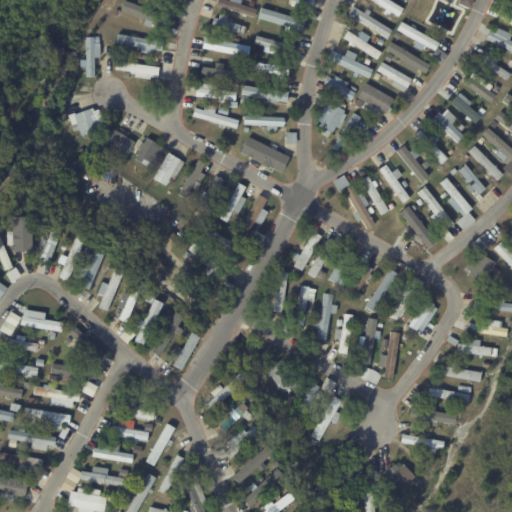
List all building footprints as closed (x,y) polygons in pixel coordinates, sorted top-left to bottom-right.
[(218,6),(217,5),(218,0),(227,0),(230,1),(230,0),(242,0),(241,4),(257,9),(255,17),(218,6)] [(314,0),(312,8),(290,0),(314,0)] [(390,0),(405,9),(400,17),(397,15),(394,19),(389,16),(392,12),(372,0),(390,0)] [(472,0),(470,8),(458,3),(459,0),(472,0)] [(147,9),(167,17),(164,25),(122,9),(125,1),(147,9)] [(378,14),(379,14),(376,20),(380,22),(382,19),(384,20),(382,23),(392,30),(388,37),(350,15),(355,6),(365,13),(368,9),(372,11),(369,15),(371,16),(374,11),(378,14)] [(274,11),(304,20),(301,30),(258,17),(261,7),(274,11)] [(511,24),(499,19),(503,11),(509,14),(511,8),(511,24)] [(236,32),(213,25),(216,17),(221,19),(222,13),(230,16),(229,21),(248,27),(246,33),(241,32),(241,34),(236,32)] [(440,43),(436,51),(398,30),(403,22),(412,27),(414,24),(420,28),(418,30),(440,43)] [(511,51),(489,40),(487,39),(491,30),(496,33),(499,28),(511,35),(510,40),(511,41),(511,51)] [(348,31),(356,37),(360,31),(369,37),(365,43),(380,52),(376,60),(342,38),(347,31),(348,31)] [(393,36),(396,31),(401,34),(398,39),(393,36)] [(159,50),(159,51),(114,44),(116,34),(131,36),(131,33),(140,35),(139,38),(161,41),(159,50)] [(294,46),(292,52),(275,48),(274,54),(267,53),(268,48),(252,44),(254,36),(294,45),(294,46)] [(92,46),(92,47),(98,47),(98,58),(94,58),(94,77),(84,77),(84,38),(97,37),(98,44),(92,44),(92,46)] [(206,48),(203,48),(205,38),(235,44),(236,37),(242,38),(241,45),(250,47),(248,56),(240,54),(239,57),(233,56),(234,53),(206,48)] [(386,50),(391,42),(402,48),(404,46),(408,48),(406,51),(430,65),(425,74),(418,69),(415,73),(400,65),(403,60),(386,50)] [(447,56),(438,48),(431,56),(439,64),(447,56)] [(370,78),(329,59),(333,51),(345,56),(348,50),(358,54),(355,61),(373,69),(370,78)] [(479,61),(483,55),(484,56),(487,51),(500,59),(496,64),(511,74),(507,79),(479,61)] [(384,60),(388,53),(393,56),(390,62),(384,60)] [(159,67),(158,77),(151,76),(150,79),(134,77),(135,72),(115,69),(116,61),(159,67)] [(200,75),(201,67),(216,68),(216,62),(225,63),(224,70),(238,71),(237,79),(230,78),(230,82),(224,81),(224,78),(200,75)] [(272,73),(251,71),(252,62),(288,67),(287,75),(272,73)] [(412,79),(404,92),(392,85),(395,80),(378,70),(383,62),(412,79)] [(372,77),(375,72),(381,75),(377,80),(372,77)] [(490,102),(464,82),(468,76),(474,80),(478,75),(485,81),(482,85),(495,95),(490,102)] [(327,86),(323,84),(328,76),(334,80),(336,76),(347,84),(345,87),(355,94),(351,101),(347,99),(346,100),(342,98),(343,97),(327,86)] [(197,96),(196,96),(197,88),(204,88),(204,83),(213,84),(212,89),(237,92),(236,100),(227,99),(227,101),(220,101),(220,98),(197,96)] [(389,111),(388,114),(385,112),(385,114),(378,110),(375,114),(362,106),(364,102),(357,98),(365,83),(393,99),(388,107),(391,109),(389,111)] [(288,92),(288,95),(290,96),(290,98),(288,98),(287,101),(276,100),(276,103),(267,101),(267,98),(241,94),(243,85),(288,92)] [(491,91),(495,85),(500,89),(496,94),(491,91)] [(451,103),(460,92),(472,103),(469,107),(481,117),(475,124),(451,103)] [(511,115),(506,111),(509,107),(501,101),(507,93),(511,96),(511,115)] [(337,126),(332,134),(331,133),(329,137),(318,130),(321,126),(320,125),(322,122),(317,119),(325,106),(330,109),(336,98),(347,105),(344,110),(345,111),(343,114),(347,116),(342,125),(338,123),(337,126)] [(194,116),(196,108),(204,110),(206,104),(217,107),(215,113),(239,120),(237,128),(194,116)] [(92,129),(79,134),(75,122),(70,124),(66,114),(72,112),(90,107),(92,112),(98,110),(102,120),(96,123),(97,128),(92,129)] [(481,116),(477,112),(481,108),(485,111),(481,116)] [(458,143),(433,119),(439,112),(442,115),(448,109),(456,117),(450,123),(464,136),(458,143)] [(502,111),(511,118),(511,130),(496,118),(502,111)] [(243,125),(243,116),(255,117),(255,114),(259,114),(258,117),(283,118),(282,126),(277,126),(277,131),(265,131),(265,126),(243,125)] [(353,133),(344,148),(335,143),(353,114),(361,119),(358,124),(361,126),(359,130),(356,128),(353,133)] [(460,131),(455,127),(458,123),(463,127),(460,131)] [(487,129),(511,150),(511,162),(482,135),(487,129)] [(117,132),(135,143),(127,157),(105,144),(114,130),(117,132)] [(440,162),(416,135),(421,130),(429,139),(436,133),(440,138),(434,144),(448,159),(443,164),(440,162)] [(285,144),(285,133),(295,133),(295,145),(285,144)] [(133,157),(145,136),(157,143),(157,144),(162,147),(156,157),(152,154),(146,165),(133,157)] [(481,145),(478,141),(483,137),(486,140),(481,145)] [(287,146),(289,146),(288,163),(275,163),(268,163),(268,162),(261,162),(261,153),(256,153),(256,145),(287,146)] [(484,154),(503,174),(499,179),(495,175),(491,179),(484,171),(486,168),(469,151),(475,145),(484,154)] [(422,182),(397,151),(405,146),(411,153),(415,149),(420,155),(416,159),(429,177),(422,182)] [(76,150),(82,147),(86,153),(80,157),(76,150)] [(508,154),(499,147),(494,153),(503,161),(508,154)] [(154,179),(169,153),(185,162),(175,179),(176,179),(172,186),(167,182),(165,186),(154,179)] [(205,164),(200,172),(205,175),(200,182),(196,180),(186,198),(178,194),(198,159),(205,164)] [(388,167),(392,173),(398,169),(403,176),(397,179),(401,184),(407,180),(410,184),(404,189),(410,198),(404,203),(380,169),(387,165),(388,167)] [(471,171),(487,190),(479,196),(458,171),(466,165),(471,171)] [(223,179),(224,180),(221,184),(226,188),(221,197),(216,194),(211,202),(212,203),(211,205),(210,205),(207,209),(198,203),(216,175),(223,179)] [(343,175),(349,185),(338,192),(332,181),(343,175)] [(362,181),(369,176),(373,182),(375,180),(379,186),(375,188),(389,211),(382,215),(362,181)] [(475,221),(465,230),(457,221),(463,216),(459,211),(461,210),(440,183),(446,178),(471,209),(468,212),(475,221)] [(243,197),(246,198),(238,213),(233,210),(227,222),(219,218),(225,207),(223,205),(225,201),(228,202),(239,182),(246,187),(241,195),(243,197)] [(355,206),(345,189),(353,184),(359,195),(364,192),(370,204),(366,206),(368,209),(374,206),(377,211),(371,214),(376,224),(368,228),(363,219),(358,222),(354,214),(358,212),(355,206)] [(433,195),(453,222),(447,227),(454,237),(448,241),(442,233),(445,231),(440,225),(442,223),(418,191),(425,186),(433,195)] [(32,195),(28,191),(32,187),(36,190),(32,195)] [(266,201),(262,208),(268,212),(261,225),(255,222),(245,240),(236,235),(246,217),(245,216),(247,211),(249,212),(259,195),(267,199),(266,201)] [(420,198),(424,203),(420,207),(416,202),(420,198)] [(437,242),(428,248),(400,212),(408,206),(437,242)] [(21,251),(13,251),(13,246),(10,246),(10,240),(12,240),(12,217),(31,216),(32,251),(21,251)] [(62,222),(48,261),(38,257),(41,250),(37,249),(41,237),(46,239),(53,219),(62,222)] [(241,246),(236,255),(233,253),(230,257),(221,252),(224,247),(196,232),(201,224),(241,246)] [(178,237),(180,239),(171,249),(161,240),(171,230),(178,237)] [(320,234),(322,236),(302,270),(294,265),(297,260),(292,257),(296,252),(300,255),(314,231),(320,234)] [(0,233),(13,267),(6,269),(1,258),(0,258),(0,233)] [(84,237),(68,280),(59,277),(64,265),(61,261),(63,256),(68,255),(76,234),(84,237)] [(328,239),(336,243),(320,269),(326,273),(323,279),(316,275),(315,278),(308,273),(328,239)] [(226,274),(220,280),(187,248),(193,241),(226,274)] [(511,268),(493,249),(500,242),(503,245),(507,241),(511,246),(511,253),(511,255),(511,256),(511,268)] [(82,262),(78,277),(82,278),(79,286),(91,289),(103,252),(95,250),(91,264),(82,262)] [(181,255),(185,250),(190,254),(186,259),(181,255)] [(352,256),(346,267),(350,269),(348,272),(344,270),(336,284),(328,279),(345,250),(353,255),(352,256)] [(471,271),(481,254),(495,263),(489,273),(493,276),(489,283),(485,281),(482,285),(468,276),(471,271)] [(372,270),(370,273),(372,275),(369,279),(367,277),(358,290),(363,294),(359,300),(346,292),(365,263),(373,268),(372,270)] [(125,268),(107,310),(99,306),(104,295),(98,292),(103,281),(108,284),(117,264),(125,268)] [(15,267),(20,275),(10,281),(5,272),(14,267),(15,267)] [(390,269),(398,274),(390,286),(395,289),(391,295),(387,292),(374,312),(365,306),(390,269)] [(282,312),(274,310),(276,298),(271,297),(272,288),(277,289),(280,271),(289,272),(282,312)] [(410,285),(415,276),(424,281),(419,290),(410,285)] [(126,322),(119,319),(123,309),(118,307),(124,292),(129,294),(134,283),(141,286),(126,322)] [(308,286),(308,287),(315,289),(311,312),(305,328),(296,329),(296,324),(293,324),(294,318),(290,317),(291,310),(297,311),(301,284),(308,286)] [(407,300),(395,319),(387,314),(405,285),(413,290),(407,300)] [(334,293),(332,303),(339,305),(337,313),(331,312),(327,339),(319,338),(320,330),(318,330),(318,325),(314,325),(315,317),(320,318),(321,316),(315,315),(316,308),(322,310),(325,292),(334,293)] [(143,344),(135,340),(141,328),(136,325),(139,318),(144,321),(147,313),(146,313),(148,308),(150,308),(152,302),(146,299),(147,295),(162,302),(143,344)] [(436,308),(418,335),(413,332),(415,329),(405,322),(410,314),(413,317),(426,298),(433,303),(431,305),(436,308)] [(511,311),(476,308),(473,308),(474,300),(498,302),(498,298),(504,299),(504,302),(511,302),(511,311)] [(173,332),(159,356),(151,352),(171,315),(166,312),(168,308),(182,316),(176,326),(182,329),(178,335),(173,332)] [(44,333),(45,329),(21,325),(22,315),(28,316),(29,310),(46,313),(45,319),(63,322),(61,332),(57,331),(56,339),(51,338),(52,330),(49,329),(49,334),(44,333)] [(0,329),(10,335),(20,317),(10,311),(0,329)] [(354,314),(347,352),(339,351),(346,313),(354,314)] [(370,364),(361,362),(363,350),(358,349),(361,335),(366,336),(369,317),(378,319),(376,330),(381,330),(381,335),(376,335),(370,364)] [(474,324),(506,329),(505,336),(466,331),(467,323),(474,324)] [(127,343),(118,336),(126,326),(135,333),(127,343)] [(84,333),(106,353),(99,361),(69,334),(76,327),(84,333)] [(181,369),(172,364),(191,332),(199,336),(181,369)] [(400,333),(393,378),(384,376),(385,368),(378,367),(380,354),(387,356),(391,332),(400,333)] [(445,340),(448,334),(457,340),(454,345),(445,340)] [(498,348),(497,356),(456,351),(457,343),(464,344),(465,337),(479,339),(478,345),(490,346),(490,347),(498,348)] [(12,339),(38,343),(37,352),(10,348),(12,339)] [(0,369),(0,360),(5,362),(6,356),(20,358),(19,364),(38,367),(37,375),(31,374),(30,377),(25,376),(26,374),(0,369)] [(34,364),(35,358),(44,359),(43,366),(34,364)] [(288,362),(292,370),(289,371),(296,384),(289,388),(292,392),(290,394),(287,389),(281,393),(267,367),(281,359),(283,364),(288,362)] [(226,360),(232,364),(224,373),(219,369),(226,360)] [(435,372),(436,363),(452,366),(453,362),(460,363),(459,367),(482,372),(481,381),(435,372)] [(78,377),(77,382),(61,379),(61,374),(49,372),(51,363),(80,367),(78,377)] [(376,384),(381,375),(371,369),(365,379),(376,384)] [(245,379),(213,411),(206,404),(214,397),(210,393),(219,385),(223,389),(239,373),(245,379)] [(341,385),(343,386),(337,396),(321,387),(327,377),(341,385)] [(21,399),(0,395),(0,378),(7,380),(6,387),(23,390),(21,399)] [(82,390),(92,396),(97,386),(87,381),(82,390)] [(312,382),(321,387),(319,390),(323,392),(320,397),(316,395),(303,416),(296,411),(300,404),(295,401),(298,395),(303,398),(312,382)] [(71,401),(70,407),(49,403),(50,397),(31,393),(33,385),(78,392),(76,401),(71,400),(71,401)] [(445,390),(469,394),(468,402),(429,396),(431,387),(445,390)] [(144,418),(123,413),(127,395),(156,401),(152,419),(144,418)] [(341,400),(342,401),(336,411),(341,414),(336,423),(331,420),(319,441),(311,436),(334,396),(341,400)] [(110,399),(121,405),(116,415),(105,409),(110,399)] [(225,430),(220,425),(224,421),(220,417),(230,406),(234,410),(243,402),(249,407),(246,410),(249,414),(245,419),(241,415),(225,430)] [(429,405),(433,406),(432,411),(456,415),(455,424),(437,421),(436,427),(432,426),(433,421),(409,417),(410,408),(420,409),(421,404),(429,405)] [(455,406),(462,408),(460,419),(457,418),(458,414),(453,413),(455,406)] [(23,407),(68,414),(67,424),(62,423),(61,428),(38,425),(38,419),(21,416),(23,407)] [(0,409),(9,411),(8,418),(0,416),(0,409)] [(112,435),(114,426),(119,427),(121,419),(131,421),(130,428),(149,432),(148,441),(112,435)] [(170,437),(154,466),(146,462),(167,424),(175,428),(170,437)] [(63,425),(74,431),(71,436),(60,430),(63,425)] [(229,459),(227,457),(215,462),(213,456),(224,452),(229,448),(224,443),(240,428),(244,432),(251,425),(257,432),(229,459)] [(6,438),(8,430),(17,432),(18,429),(24,430),(24,432),(54,437),(53,445),(54,445),(54,443),(58,437),(68,443),(62,453),(53,446),(46,445),(45,451),(30,449),(31,443),(18,440),(16,448),(7,446),(8,439),(6,438)] [(410,432),(414,433),(414,435),(443,440),(442,449),(400,442),(402,433),(409,435),(410,432)] [(93,456),(94,447),(110,450),(111,444),(119,445),(118,451),(134,454),(132,463),(122,461),(121,464),(117,463),(118,460),(93,456)] [(239,484),(233,478),(240,470),(236,466),(246,457),(250,461),(266,446),(272,453),(261,462),(266,467),(261,471),(257,467),(239,484)] [(377,459),(377,447),(388,446),(389,459),(377,459)] [(0,452),(43,459),(41,467),(32,466),(31,472),(20,470),(21,464),(0,460),(0,452)] [(175,454),(182,457),(178,465),(184,468),(177,481),(172,478),(164,493),(157,489),(175,454)] [(188,464),(199,459),(204,471),(202,472),(203,475),(196,478),(195,474),(192,475),(188,464)] [(414,475),(415,477),(413,479),(415,482),(412,485),(409,482),(397,493),(385,481),(404,464),(414,475)] [(126,487),(124,486),(123,490),(114,488),(115,485),(110,484),(110,486),(107,485),(107,484),(102,483),(101,484),(97,484),(97,482),(79,479),(81,471),(92,472),(92,467),(106,469),(105,475),(128,478),(126,487)] [(66,477),(76,482),(81,473),(71,468),(66,477)] [(248,508),(242,502),(251,493),(247,489),(251,485),(255,489),(273,472),(279,478),(248,508)] [(157,478),(136,511),(127,511),(130,507),(127,505),(131,499),(134,500),(149,473),(157,478)] [(337,489),(346,474),(353,478),(344,493),(337,489)] [(13,495),(0,492),(0,475),(28,481),(25,497),(13,495)] [(65,481),(74,485),(73,488),(71,487),(70,490),(62,486),(64,481),(65,481)] [(372,496),(373,511),(364,511),(361,483),(370,481),(372,496)] [(202,491),(207,502),(202,504),(205,511),(196,511),(185,485),(193,482),(194,484),(199,482),(202,491)] [(85,488),(86,489),(85,493),(105,497),(102,511),(92,509),(91,511),(81,511),(76,511),(77,507),(66,505),(68,490),(76,491),(76,487),(85,488)] [(294,499),(276,511),(261,511),(266,509),(263,504),(270,499),(273,503),(288,491),(294,499)] [(342,494),(347,499),(343,502),(339,497),(342,494)]
